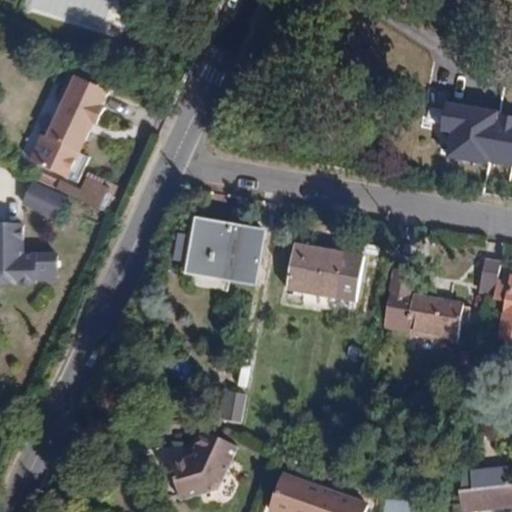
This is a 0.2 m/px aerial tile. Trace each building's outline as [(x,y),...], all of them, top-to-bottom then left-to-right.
[(24,0),(56,14),(62,0),(24,0)] [(105,110),(100,108),(107,93),(71,76),(42,136),(77,153),(91,124),(97,127),(105,110)] [(511,166),(511,117),(498,115),(498,110),(443,100),(437,132),(446,133),(442,159),(488,168),(489,162),(511,166)] [(67,179),(77,153),(42,136),(37,134),(25,160),(67,179)] [(65,201),(32,186),(22,206),(56,221),(65,201)] [(256,285),(265,230),(192,217),(183,273),(229,280),(256,285)] [(23,224),(0,223),(0,286),(56,286),(56,253),(23,253),(23,224)] [(363,256),(293,243),(285,290),(355,303),(363,256)] [(497,294),(502,265),(482,261),(477,291),(497,294)] [(471,308),(414,297),(410,319),(413,321),(411,330),(460,340),(464,320),(468,321),(471,308)] [(222,423),(242,425),(245,395),(224,393),(222,423)] [(201,430),(188,459),(169,463),(179,498),(217,488),(236,446),(201,430)] [(459,478),(459,491),(506,486),(505,467),(480,469),(458,471),(459,478)] [(364,511),(365,510),(287,477),(272,510),(276,511),(364,511)] [(511,485),(506,486),(459,491),(460,511),(478,511),(511,508),(511,485)] [(378,511),(385,499),(374,493),(370,500),(375,502),(371,511),(378,511)]
